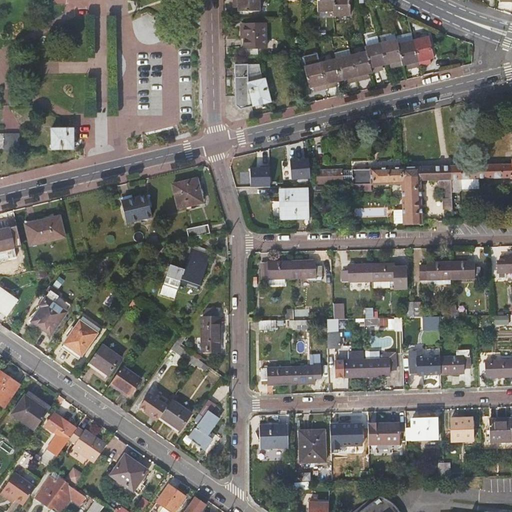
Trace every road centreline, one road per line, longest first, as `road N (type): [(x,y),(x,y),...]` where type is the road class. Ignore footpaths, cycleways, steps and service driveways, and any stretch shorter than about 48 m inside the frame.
road 1 (residential): [(215,143),(511,71)]
road 2 (residential): [(0,338),(237,504)]
road 3 (residential): [(511,239),(238,245)]
road 4 (residential): [(240,403),(511,396)]
road 5 (residential): [(0,195),(215,143)]
road 6 (residential): [(238,245),(240,403)]
road 7 (residential): [(211,0),(215,143)]
